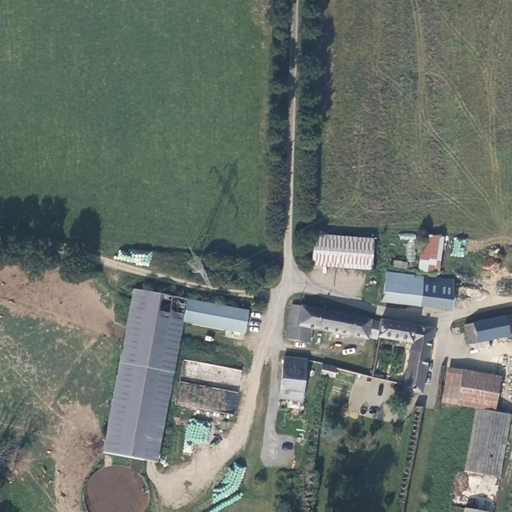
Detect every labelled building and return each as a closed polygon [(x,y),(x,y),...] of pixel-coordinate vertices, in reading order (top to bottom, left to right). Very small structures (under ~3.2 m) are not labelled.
[(415,233),(400,233),(400,240),(407,240),(407,261),(414,261),(415,233)] [(372,269),(374,238),(313,234),(311,265),(372,269)] [(439,275),(444,237),(422,234),(418,272),(439,275)] [(406,268),(407,261),(394,260),(393,267),(406,268)] [(386,272),(382,304),(419,309),(422,285),(423,277),(386,272)] [(432,286),(422,285),(419,309),(430,310),(432,286)] [(133,291),(101,455),(157,465),(184,325),(245,335),(248,312),(133,291)] [(366,339),(378,340),(381,319),(291,305),(286,339),(310,342),(312,330),(329,333),(328,338),(365,344),(366,339)] [(511,339),(506,317),(472,325),(473,330),(464,332),(467,348),(511,339)] [(408,344),(401,393),(423,396),(432,326),(381,319),(378,340),(408,344)] [(306,358),(282,357),(279,401),(303,402),(306,358)] [(337,368),(321,364),(319,375),(334,379),(337,368)] [(441,402),(475,408),(494,411),(500,375),(447,367),(441,402)] [(181,382),(177,403),(231,415),(236,394),(181,382)] [(475,408),(473,418),(492,422),(494,411),(475,408)] [(511,414),(494,411),(492,422),(482,475),(499,478),(511,414)] [(196,438),(206,440),(210,423),(189,418),(184,439),(195,442),(196,438)] [(464,471),(482,475),(492,422),(473,418),(464,471)]
